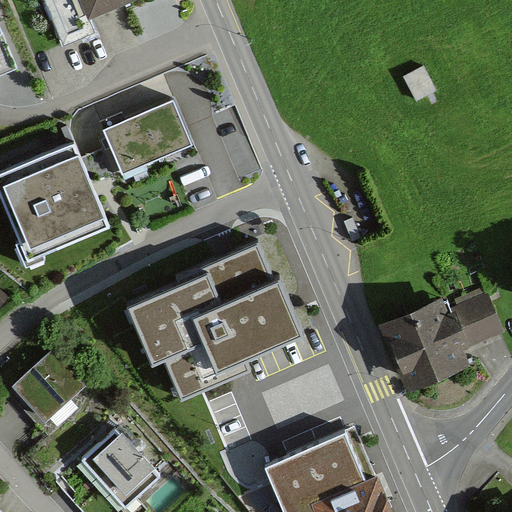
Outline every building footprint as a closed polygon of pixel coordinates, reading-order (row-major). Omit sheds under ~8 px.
[(84,0),(91,16),(117,5),(127,0),(84,0)] [(427,63),(407,72),(418,98),(438,89),(427,63)] [(173,105),(103,131),(122,182),(192,156),(173,105)] [(71,142),(0,169),(0,191),(25,255),(103,225),(71,142)] [(272,280),(256,241),(175,274),(177,279),(125,301),(151,363),(163,358),(179,396),(248,368),(244,360),(302,336),(278,278),(272,280)] [(444,298),(383,324),(409,384),(470,358),(465,347),(499,332),(482,293),(448,308),(444,298)] [(80,385),(49,353),(14,387),(46,419),(80,385)] [(161,480),(116,428),(80,459),(125,511),(161,480)] [(394,511),(377,471),(317,496),(324,511),(394,511)]
